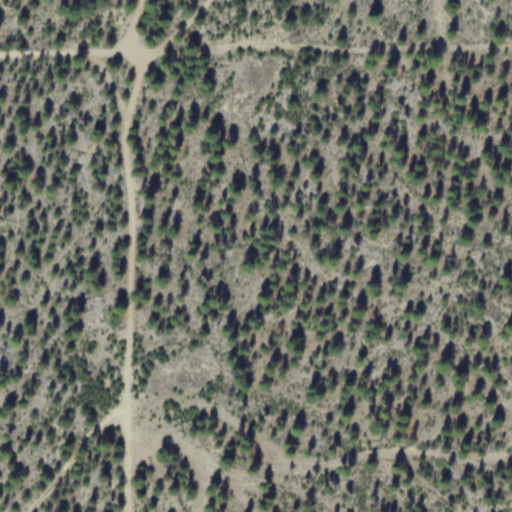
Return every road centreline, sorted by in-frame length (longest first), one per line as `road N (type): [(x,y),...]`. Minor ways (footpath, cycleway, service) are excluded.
road 1 (track): [(123,511),(129,104),(146,66),(205,0)]
road 2 (track): [(0,54),(119,52),(146,66)]
